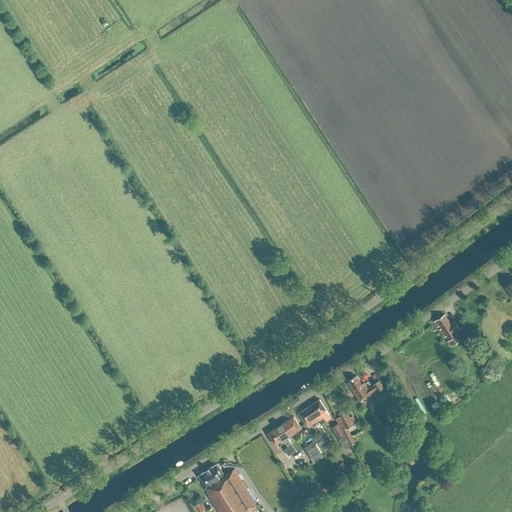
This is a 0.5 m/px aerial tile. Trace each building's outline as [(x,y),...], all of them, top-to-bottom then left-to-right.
[(451,323),(445,314),(434,321),(444,337),(445,336),(451,346),(461,339),(456,332),(461,329),(455,320),(451,323)] [(468,348),(475,344),(466,328),(460,331),(467,343),(465,343),(468,348)] [(362,384),(356,375),(349,380),(350,382),(348,383),(359,400),(375,390),(389,411),(396,406),(380,381),(368,388),(364,382),(362,384)] [(310,405),(319,419),(329,413),(319,399),(310,405)] [(308,427),(319,419),(310,405),(298,412),(308,427)] [(337,419),(339,423),(350,445),(356,442),(352,435),(352,436),(348,427),(358,422),(354,415),(351,417),(346,408),(337,412),(339,414),(340,417),(337,419)] [(293,444),(287,436),(301,427),(294,416),(268,432),(275,444),(283,439),(285,443),(286,443),(289,446),(284,449),(289,456),(296,451),(292,444),(293,444)] [(351,446),(350,445),(339,423),(332,426),(338,437),(345,449),(351,446)] [(327,441),(321,432),(314,437),(320,445),(327,441)] [(225,475),(217,463),(199,474),(206,486),(205,487),(209,494),(208,494),(219,511),(246,511),(257,505),(234,469),(225,475)] [(318,487),(323,494),(333,487),(327,480),(318,487)]
